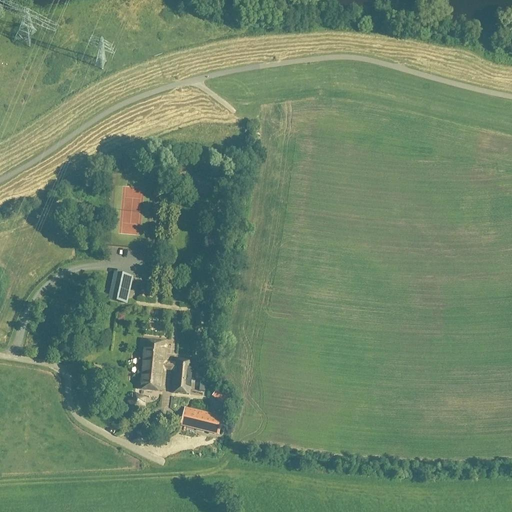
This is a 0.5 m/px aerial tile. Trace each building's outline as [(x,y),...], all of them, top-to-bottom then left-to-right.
[(192,176),(189,193),(208,196),(211,182),(206,181),(197,180),(197,177),(192,176)] [(115,273),(109,300),(125,303),(131,277),(115,273)] [(189,395),(193,361),(181,361),(175,360),(175,364),(165,363),(167,343),(143,341),(138,389),(162,392),(164,370),(174,371),(172,393),(188,395),(189,395)] [(219,388),(212,396),(226,408),(226,407),(232,400),(219,388)] [(144,408),(144,398),(135,394),(129,402),(133,408),(136,410),(144,408)] [(219,433),(222,418),(185,408),(181,423),(219,433)]
